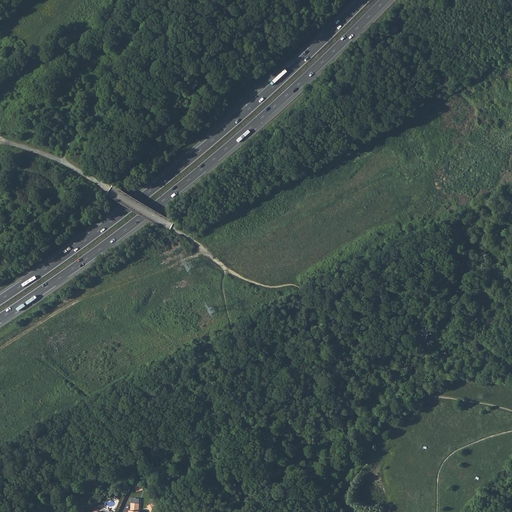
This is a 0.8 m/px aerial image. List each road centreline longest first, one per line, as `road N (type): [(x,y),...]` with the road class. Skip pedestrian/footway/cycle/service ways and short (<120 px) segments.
road 1 (trunk): [(0,318),(224,149),(385,0)]
road 2 (trunk): [(363,0),(184,163),(0,300)]
road 3 (track): [(0,140),(69,165),(226,268)]
road 4 (track): [(203,249),(72,302),(0,347)]
